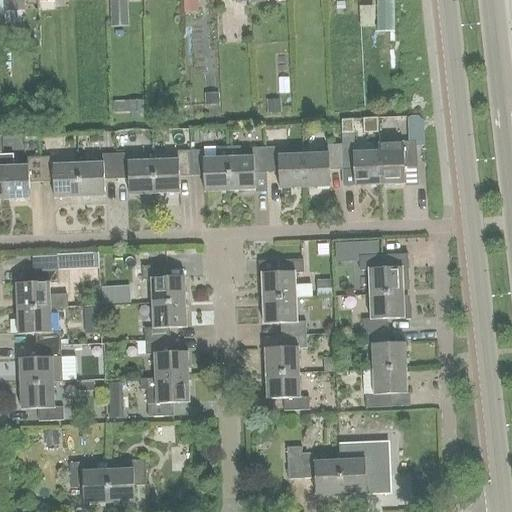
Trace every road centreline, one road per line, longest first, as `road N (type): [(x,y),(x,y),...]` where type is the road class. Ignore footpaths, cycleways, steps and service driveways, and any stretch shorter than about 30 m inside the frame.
road 1 (tertiary): [(473,226),(503,511)]
road 2 (residential): [(451,511),(440,229)]
road 3 (residential): [(232,511),(221,236)]
road 4 (tertiary): [(444,0),(473,226)]
road 5 (residential): [(0,241),(221,236)]
road 6 (residential): [(221,236),(440,229)]
road 7 (tertiary): [(511,190),(491,0)]
